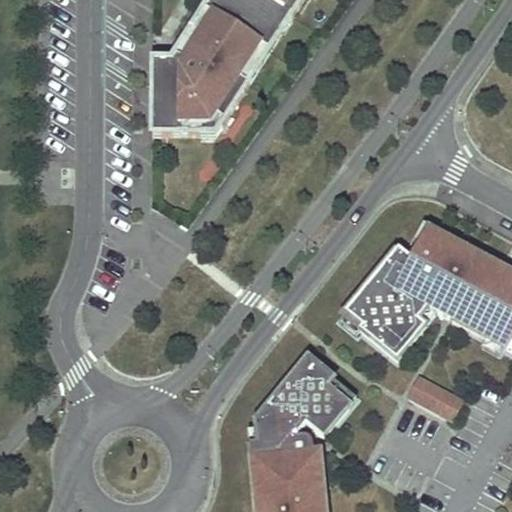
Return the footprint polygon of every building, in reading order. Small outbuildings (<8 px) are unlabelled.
[(213,0),(182,49),(170,49),(151,49),(151,123),(177,123),(177,113),(224,113),(251,71),(242,66),(283,0),(288,0),(293,3),(295,0),(213,0)] [(200,0),(170,49),(182,49),(213,0),(200,0)] [(251,71),(293,3),(288,0),(283,0),(242,66),(251,71)] [(218,123),(224,113),(177,113),(177,123),(218,123)] [(511,282),(433,239),(424,255),(422,253),(416,263),(418,265),(415,268),(401,256),(348,320),(364,334),(361,337),(399,368),(428,333),(420,327),(424,312),(438,320),(462,333),(465,328),(473,333),(470,338),(507,357),(511,347),(511,282)] [(424,312),(420,327),(428,333),(438,320),(424,312)] [(462,333),(470,338),(473,333),(465,328),(462,333)] [(324,489),(321,459),(314,459),(314,452),(313,447),(307,443),(314,436),(325,444),(351,414),(328,394),(335,385),(310,365),(256,428),(258,449),(250,450),(254,493),(264,492),(265,511),(317,511),(315,490),(324,489)] [(464,409),(420,384),(409,403),(453,427),(464,409)] [(325,511),(324,489),(315,490),(317,511),(325,511)] [(265,511),(264,492),(254,493),(255,511),(265,511)]
